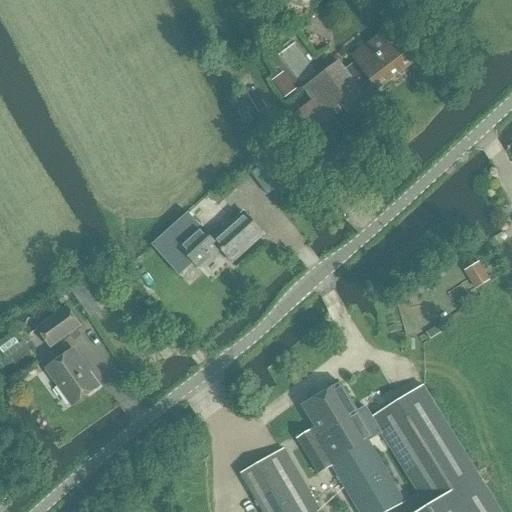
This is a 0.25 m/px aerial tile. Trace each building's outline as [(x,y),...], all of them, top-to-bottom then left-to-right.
[(375,90),(411,64),(387,31),(350,58),(356,67),(346,74),(338,64),(304,89),(324,116),(370,83),(375,90)] [(285,75),(273,84),(285,100),(297,91),(285,75)] [(253,89),(245,95),(259,116),(267,110),(253,89)] [(188,213),(151,244),(178,275),(192,263),(197,269),(220,250),(232,264),(264,237),(243,213),(211,241),(188,213)] [(474,288),(498,273),(488,257),(464,272),(474,288)] [(92,322),(113,306),(92,279),(71,294),(92,322)] [(50,348),(78,327),(65,309),(37,331),(50,348)] [(73,408),(99,389),(73,353),(47,371),(73,408)] [(325,393),(317,398),(328,416),(332,414),(335,419),(340,415),(344,422),(350,418),(356,427),(358,426),(368,442),(381,434),(371,419),(365,408),(357,413),(340,385),(336,387),(334,386),(328,389),(328,392),(325,393)] [(389,407),(371,419),(381,434),(427,509),(423,511),(500,511),(422,387),(389,407)] [(316,428),(297,441),(318,475),(331,467),(357,511),(389,511),(404,503),(368,442),(358,426),(356,427),(350,418),(344,422),(340,415),(335,419),(332,414),(328,416),(317,398),(314,400),(311,399),(306,402),(305,405),(302,407),(316,428)] [(319,511),(283,450),(241,474),(262,511),(319,511)]
